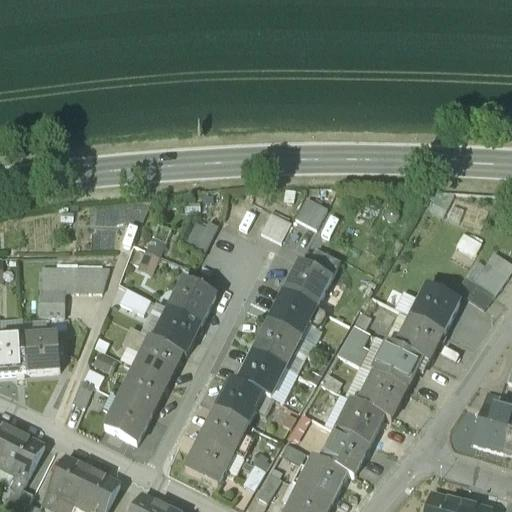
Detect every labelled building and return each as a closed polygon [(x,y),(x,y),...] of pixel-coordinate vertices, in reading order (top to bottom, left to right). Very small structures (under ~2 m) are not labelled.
[(310,201),(297,222),(318,235),(331,214),(310,201)] [(271,219),(261,239),(272,244),(281,225),(271,219)] [(281,225),(272,244),(282,249),(292,230),(281,225)] [(206,259),(219,232),(208,227),(205,232),(194,227),(183,248),(206,259)] [(292,230),(282,249),(291,254),(301,234),(292,230)] [(301,234),(291,254),(301,259),(311,239),(301,234)] [(482,249),(465,237),(456,250),(473,262),(482,249)] [(168,245),(153,239),(137,274),(152,281),(168,245)] [(314,260),(306,275),(329,287),(337,271),(314,260)] [(511,274),(511,273),(492,260),(486,270),(505,283),(511,274)] [(499,293),(505,283),(486,270),(479,279),(499,293)] [(306,275),(299,271),(284,300),(315,315),(329,287),(306,275)] [(42,273),(41,322),(64,322),(64,296),(102,297),(102,274),(42,273)] [(491,303),(499,293),(479,279),(472,289),(491,303)] [(215,303),(184,288),(168,316),(200,333),(215,303)] [(457,308),(424,294),(410,323),(442,338),(457,308)] [(142,320),(150,307),(127,295),(120,309),(142,320)] [(315,315),(284,300),(269,330),(299,345),(306,331),(314,335),(320,332),(324,324),(323,319),(315,315)] [(200,333),(168,316),(152,346),(181,361),(185,363),(200,333)] [(442,338),(410,323),(399,318),(384,348),(395,353),(419,365),(427,369),(442,338)] [(362,319),(353,333),(363,337),(370,323),(362,319)] [(299,345),(269,330),(254,359),(285,374),(299,381),(314,352),(299,345)] [(363,337),(353,333),(337,362),(354,371),(370,341),(363,337)] [(152,346),(130,335),(121,352),(140,362),(133,376),(165,392),(181,361),(152,346)] [(395,353),(387,349),(370,341),(354,371),(372,380),(404,396),(419,365),(395,353)] [(56,343),(23,346),(25,381),(59,379),(56,343)] [(23,346),(0,347),(0,382),(25,381),(23,346)] [(285,374),(254,359),(238,389),(262,401),(269,405),(285,374)] [(404,396),(372,380),(354,371),(340,400),(357,409),(382,422),(389,426),(404,396)] [(90,373),(83,387),(92,391),(97,394),(103,380),(90,373)] [(165,392),(133,376),(119,405),(150,421),(165,392)] [(343,387),(326,380),(320,391),(337,399),(343,387)] [(83,387),(81,385),(70,410),(82,414),(92,391),(83,387)] [(238,389),(231,386),(215,417),(246,432),(262,401),(238,389)] [(357,409),(350,406),(340,400),(325,431),(335,436),(367,452),(382,422),(357,409)] [(486,400),(473,448),(502,456),(511,421),(511,419),(495,414),(498,403),(486,400)] [(150,421),(119,405),(103,435),(135,451),(150,421)] [(246,432),(215,417),(199,446),(231,461),(246,432)] [(317,428),(303,421),(295,434),(309,441),(317,428)] [(511,421),(502,456),(511,459),(511,421)] [(0,470),(15,440),(0,431),(0,470)] [(367,452),(335,436),(319,468),(344,480),(352,484),(367,452)] [(43,453),(15,440),(0,470),(0,475),(25,488),(43,453)] [(231,461),(199,446),(184,476),(214,492),(231,461)] [(74,511),(92,478),(64,464),(47,499),(73,511),(74,511)] [(319,468),(311,464),(297,493),(329,509),(344,480),(319,468)] [(252,498),(264,478),(251,472),(240,491),(252,498)] [(108,511),(119,491),(92,478),(74,511),(108,511)] [(277,486),(267,481),(254,503),(265,507),(277,486)] [(327,511),(329,509),(297,493),(287,511),(327,511)] [(459,511),(461,508),(431,500),(427,511),(459,511)] [(161,511),(141,502),(135,511),(161,511)]
